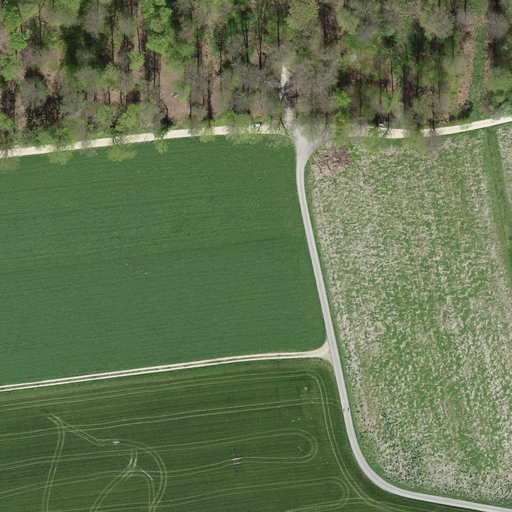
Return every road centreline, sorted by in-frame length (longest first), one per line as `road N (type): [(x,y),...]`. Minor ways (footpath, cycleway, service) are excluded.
road 1 (track): [(511,118),(387,137),(302,130),(139,137),(0,155)]
road 2 (track): [(0,393),(331,350)]
road 3 (track): [(511,511),(373,482),(359,465),(331,350)]
road 4 (track): [(331,350),(298,186),(302,130)]
